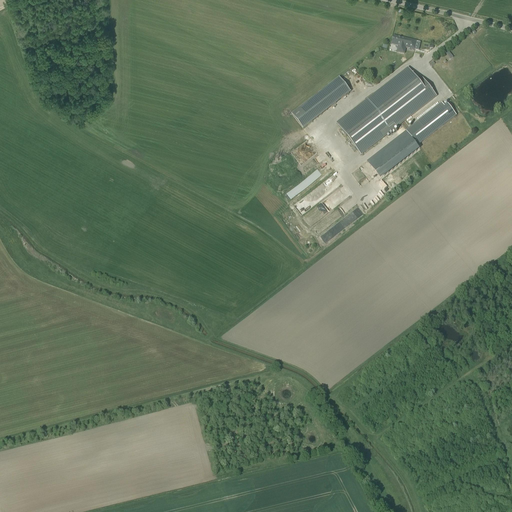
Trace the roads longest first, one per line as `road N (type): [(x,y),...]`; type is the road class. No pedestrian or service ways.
road 1 (track): [(290,376),(213,386),(0,441)]
road 2 (track): [(419,325),(471,370),(511,467)]
road 3 (track): [(511,350),(370,438)]
road 4 (track): [(417,511),(398,471),(340,405)]
road 5 (unclassified): [(511,28),(393,0)]
